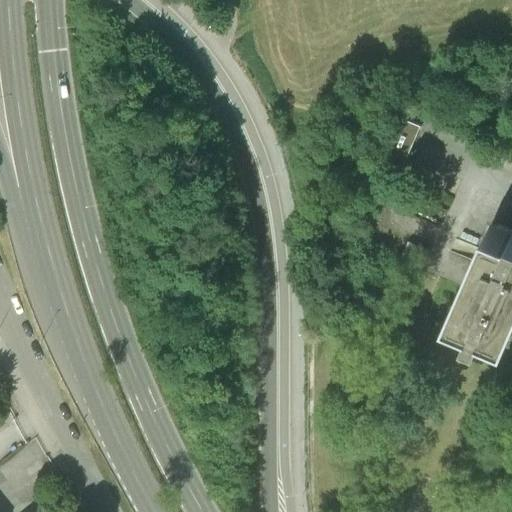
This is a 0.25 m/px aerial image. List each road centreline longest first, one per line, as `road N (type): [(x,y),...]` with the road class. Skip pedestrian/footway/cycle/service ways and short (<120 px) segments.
road 1 (secondary): [(268,511),(266,289),(254,190),(216,98),(164,30),(129,0)]
road 2 (primary): [(200,511),(149,413),(86,232),(49,0)]
road 3 (primary): [(36,205),(87,370),(153,511)]
road 4 (unclassified): [(0,301),(108,511)]
road 5 (primary): [(8,0),(36,205)]
